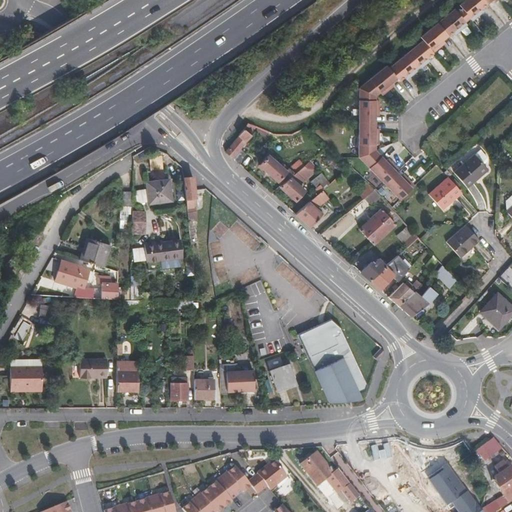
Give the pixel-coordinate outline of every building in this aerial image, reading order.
[(472,21),(480,14),(483,11),(481,8),(487,4),(483,0),(464,0),(459,5),(469,18),(472,21)] [(469,18),(459,5),(454,9),(464,22),(469,18)] [(464,22),(454,9),(436,23),(447,36),(452,32),(455,34),(466,25),(464,22)] [(447,36),(436,23),(420,37),(422,41),(433,53),(444,43),(442,40),(447,36)] [(430,60),(428,58),(433,53),(422,41),(405,55),(418,70),(430,60)] [(406,80),(410,77),(418,70),(405,55),(388,69),(396,79),(398,81),(404,77),(406,80)] [(391,83),(396,79),(388,69),(385,66),(368,80),(379,93),(381,95),(393,86),(391,83)] [(379,93),(368,80),(358,88),(374,96),(379,93)] [(374,101),(374,96),(358,88),(358,100),(374,101)] [(378,116),(378,101),(374,101),(358,100),(358,122),(374,122),(374,116),(378,116)] [(378,144),(378,129),(374,129),(374,122),(358,122),(358,144),(374,145),(378,144)] [(267,130),(252,123),(250,128),(249,129),(265,135),(267,130)] [(228,154),(248,131),(241,125),(222,148),(228,154)] [(374,150),(374,145),(358,144),(358,157),(374,150)] [(236,161),(241,151),(237,148),(231,156),(236,161)] [(368,168),(380,157),(374,150),(358,157),(368,168)] [(192,203),(188,174),(189,174),(188,163),(175,151),(175,155),(176,155),(177,163),(183,216),(191,215),(190,204),(192,203)] [(278,181),(299,163),(294,157),(284,165),(282,163),(280,164),(271,155),(269,157),(264,153),(255,161),(278,181)] [(467,188),(488,170),(474,155),(453,172),(467,188)] [(398,170),(387,159),(385,161),(380,157),(368,168),(384,184),(395,173),(398,170)] [(294,180),(308,168),(307,166),(302,161),(299,163),(278,181),(276,183),(290,196),(300,187),(294,180)] [(317,181),(322,177),(316,170),(306,178),(311,183),(310,185),(314,190),(318,187),(321,185),(317,181)] [(413,186),(402,175),(400,177),(395,173),(384,184),(399,200),(413,186)] [(164,193),(162,177),(139,180),(141,196),(164,193)] [(442,209),(461,193),(448,177),(428,194),(442,209)] [(360,195),(370,186),(361,178),(358,180),(361,183),(354,189),(359,195),(360,195)] [(365,201),(376,192),(370,186),(360,195),(365,201)] [(318,210),(312,203),(324,193),(318,187),(314,190),(291,210),(306,223),(318,210)] [(127,209),(128,195),(116,194),(115,208),(127,209)] [(391,220),(386,214),(389,212),(383,206),(380,208),(377,205),(366,214),(367,216),(356,226),(368,240),(379,230),(380,230),(391,220)] [(131,211),(132,229),(146,228),(145,211),(131,211)] [(460,257),(478,242),(464,226),(446,242),(460,257)] [(401,241),(412,232),(408,228),(397,238),(401,241)] [(178,250),(176,232),(140,237),(142,255),(178,250)] [(98,262),(105,241),(83,234),(75,255),(98,262)] [(410,259),(396,246),(393,249),(406,262),(410,259)] [(393,276),(406,262),(393,249),(382,261),(366,277),(376,285),(388,272),(393,276)] [(366,277),(382,261),(373,253),(368,258),(367,256),(356,268),(366,277)] [(59,256),(51,277),(72,284),(73,282),(79,284),(85,266),(79,264),(79,263),(59,256)] [(454,279),(440,263),(432,270),(446,286),(454,279)] [(394,302),(410,285),(414,281),(410,277),(406,281),(400,276),(384,293),(394,302)] [(113,295),(113,279),(98,279),(97,295),(113,295)] [(423,297),(430,287),(422,281),(416,290),(423,297)] [(457,297),(463,289),(458,283),(451,291),(457,297)] [(423,297),(416,290),(410,285),(394,302),(407,313),(423,297)] [(96,298),(96,295),(81,294),(81,302),(92,303),(92,298),(96,298)] [(498,328),(511,312),(511,307),(497,294),(480,312),(498,328)] [(142,304),(142,296),(113,295),(113,304),(142,304)] [(38,305),(38,317),(52,318),(52,306),(38,305)] [(307,361),(325,400),(359,397),(356,391),(362,388),(364,383),(337,323),(328,315),(294,331),(307,361)] [(372,357),(381,348),(377,344),(368,353),(372,357)] [(190,370),(190,355),(181,356),(181,370),(190,370)] [(102,356),(75,356),(75,374),(102,375),(102,356)] [(284,362),(266,370),(273,388),(291,381),(284,362)] [(38,387),(38,365),(6,365),(6,387),(38,387)] [(133,387),(133,369),(113,368),(113,386),(133,387)] [(250,388),(247,369),(214,373),(215,392),(233,390),(250,388)] [(168,376),(167,398),(185,398),(185,381),(181,380),(181,376),(168,376)] [(150,394),(150,381),(140,380),(140,393),(150,394)] [(210,398),(210,380),(190,380),(190,398),(210,398)] [(485,461),(502,448),(493,438),(477,450),(485,461)] [(317,484),(332,473),(316,453),(301,464),(317,484)] [(348,468),(340,458),(334,463),(341,472),(348,468)] [(494,511),(511,501),(511,472),(503,460),(494,466),(492,464),(489,466),(488,475),(491,478),(504,497),(486,509),(483,504),(478,506),(481,511),(494,511)] [(273,461),(266,465),(256,474),(257,475),(265,485),(269,490),(285,476),(273,461)] [(229,500),(241,491),(241,492),(250,486),(247,482),(234,466),(226,472),(226,471),(213,481),(213,482),(198,494),(198,493),(185,502),(185,503),(178,509),(179,511),(216,511),(229,502),(229,500)] [(341,472),(332,478),(350,502),(359,495),(341,472)] [(265,485),(257,475),(247,482),(250,486),(255,493),(265,485)] [(170,511),(164,493),(156,496),(155,495),(140,500),(140,501),(124,506),(123,505),(108,509),(108,510),(101,511),(170,511)] [(73,511),(70,502),(45,511),(73,511)]
